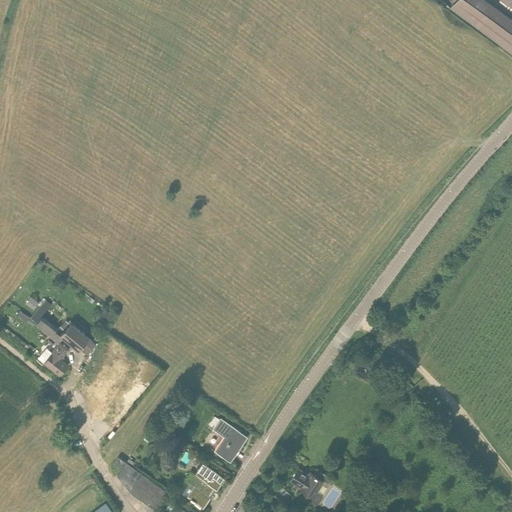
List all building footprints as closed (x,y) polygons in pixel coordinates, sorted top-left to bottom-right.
[(511,17),(488,0),(455,0),(449,10),(511,55),(511,17)] [(511,0),(500,0),(511,8),(511,0)] [(19,309),(20,310),(17,313),(27,322),(30,318),(31,319),(36,324),(37,323),(59,342),(59,341),(64,335),(64,336),(79,348),(88,337),(70,322),(61,333),(42,317),(51,306),(44,300),(38,306),(28,298),(19,309)] [(101,308),(95,322),(107,327),(113,313),(101,308)] [(52,352),(44,362),(60,375),(68,365),(59,358),(67,349),(60,343),(52,352)] [(44,362),(52,352),(47,348),(37,360),(42,364),(44,362)] [(215,449),(222,454),(230,459),(231,459),(230,459),(241,444),(246,436),(220,417),(212,429),(224,436),(215,449)] [(164,432),(156,427),(152,433),(160,439),(164,432)] [(122,469),(127,460),(119,455),(113,463),(122,469)] [(155,508),(161,500),(168,490),(127,460),(122,469),(117,475),(131,491),(155,508)] [(208,495),(212,489),(214,486),(216,488),(224,477),(202,463),(194,474),(201,479),(196,485),(190,482),(184,493),(203,506),(210,496),(208,495)] [(310,471),(308,475),(297,468),(290,479),(300,486),(298,490),(311,496),(309,501),(316,505),(318,504),(323,496),(323,494),(319,491),(325,480),(310,471)] [(287,499),(285,497),(277,491),(273,496),(280,502),(283,504),(287,499)]
